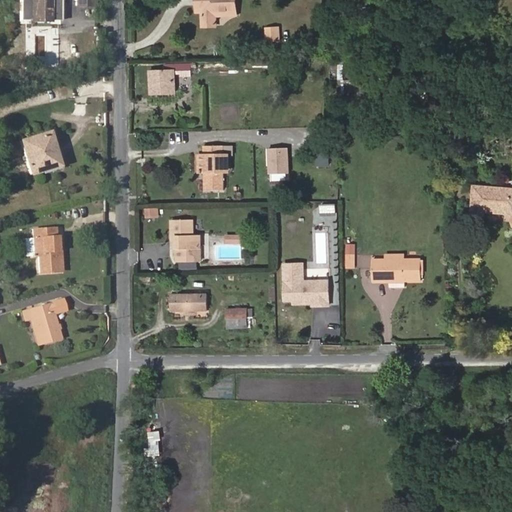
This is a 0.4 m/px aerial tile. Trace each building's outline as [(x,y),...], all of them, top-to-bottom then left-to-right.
[(22,12),(23,21),(34,21),(33,18),(52,17),(52,21),(63,20),(63,11),(62,11),(62,2),(63,2),(62,0),(22,0),(22,3),(25,3),(25,12),(22,12)] [(202,9),(202,13),(203,26),(216,26),(216,16),(236,15),(235,0),(196,0),(197,9),(202,9)] [(175,71),(175,75),(182,75),(182,77),(192,76),(191,64),(175,64),(175,71)] [(176,93),(175,75),(175,71),(151,72),(152,94),(176,93)] [(365,89),(366,81),(346,79),(346,87),(365,89)] [(30,175),(55,167),(53,160),(58,159),(50,132),(20,141),(30,175)] [(201,154),(201,173),(205,173),(204,191),(223,190),(223,146),(204,146),(204,154),(201,154)] [(511,188),(475,185),(473,215),(485,216),(485,212),(510,215),(511,219),(511,188)] [(337,214),(337,204),(324,204),(324,214),(337,214)] [(147,219),(161,217),(160,206),(146,207),(147,219)] [(201,262),(201,236),(194,236),(194,221),(172,221),(172,234),(177,234),(177,239),(178,263),(201,262)] [(30,229),(30,238),(31,257),(34,257),(34,273),(56,273),(56,256),(53,256),(53,237),(52,237),(51,229),(30,229)] [(326,232),(316,232),(315,249),(326,249),(326,232)] [(357,268),(357,244),(346,244),(346,268),(357,268)] [(373,279),(405,279),(422,279),(422,259),(373,259),(373,279)] [(303,264),(284,264),(285,300),(294,300),(296,299),(298,301),(299,304),(313,303),(313,306),(329,305),(328,281),(311,282),(307,285),(303,282),(303,264)] [(172,295),(173,310),(207,310),(206,294),(172,295)] [(64,309),(60,298),(48,301),(52,312),(64,309)] [(27,307),(30,317),(38,344),(59,338),(52,312),(48,301),(27,307)] [(20,310),(23,319),(30,317),(27,307),(20,310)] [(247,327),(247,309),(227,309),(228,327),(247,327)]
